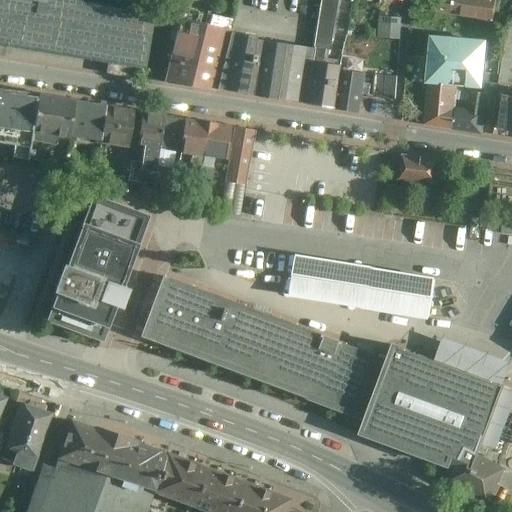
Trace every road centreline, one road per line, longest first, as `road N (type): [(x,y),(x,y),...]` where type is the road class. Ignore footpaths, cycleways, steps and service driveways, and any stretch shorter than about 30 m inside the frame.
road 1 (residential): [(0,68),(511,152)]
road 2 (tertiary): [(0,349),(176,403),(359,479)]
